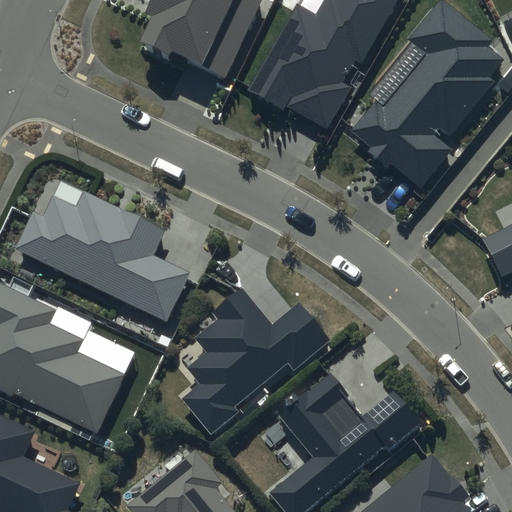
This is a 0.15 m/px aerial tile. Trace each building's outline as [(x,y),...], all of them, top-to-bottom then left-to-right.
[(152,0),(145,14),(161,22),(147,50),(167,60),(170,55),(225,82),(265,0),(152,0)] [(297,6),(248,92),(284,111),(287,106),(327,129),(351,87),(344,83),(355,63),(360,65),(397,0),(324,0),(315,16),(297,6)] [(493,40),(443,0),(439,0),(409,38),(413,42),(371,93),(378,98),(352,132),(370,147),(366,152),(386,168),(389,163),(421,189),(452,150),(432,135),(438,127),(450,136),(495,80),(491,77),(506,60),(488,46),(493,40)] [(164,231),(85,192),(77,209),(53,198),(43,218),(33,213),(15,251),(166,323),(189,274),(152,256),(164,231)] [(511,223),(483,239),(502,276),(511,271),(511,223)] [(55,311),(0,285),(0,389),(97,434),(124,375),(76,354),(82,340),(48,325),(55,311)] [(271,324),(243,289),(214,312),(219,319),(195,339),(206,353),(187,368),(200,385),(181,400),(211,436),(240,413),(235,407),(288,364),(294,372),(333,340),(300,300),(271,324)] [(329,374),(280,415),(315,456),(272,493),(287,511),(304,511),(384,445),(391,453),(425,424),(393,387),(362,413),(329,374)] [(36,431),(0,413),(0,511),(2,511),(70,511),(66,510),(80,483),(24,456),(36,431)] [(222,483),(196,451),(127,507),(130,511),(235,511),(216,488),(222,483)] [(432,456),(361,511),(468,511),(461,502),(469,496),(453,477),(450,479),(432,456)]
